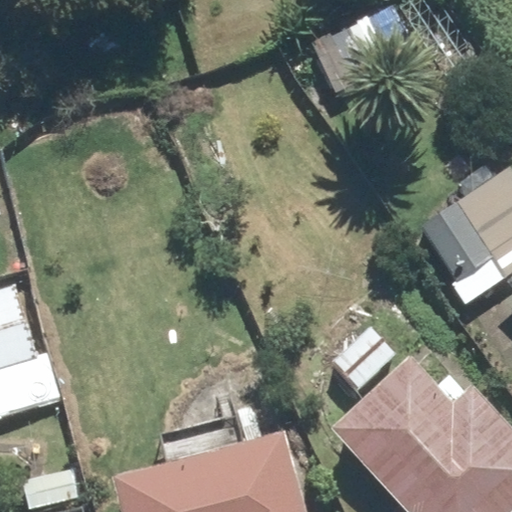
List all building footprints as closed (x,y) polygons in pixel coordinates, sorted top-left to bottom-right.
[(400,0),(385,0),(362,9),(379,55),(416,42),(400,0)] [(495,261),(460,208),(425,231),(460,284),(495,261)] [(0,289),(0,422),(64,402),(50,355),(39,359),(16,285),(0,289)] [(401,364),(374,328),(329,362),(357,398),(401,364)] [(415,363),(336,436),(406,511),(511,511),(511,430),(475,391),(456,408),(415,363)] [(307,511),(289,440),(117,485),(124,511),(307,511)] [(79,471),(22,484),(28,511),(53,511),(87,504),(79,471)]
